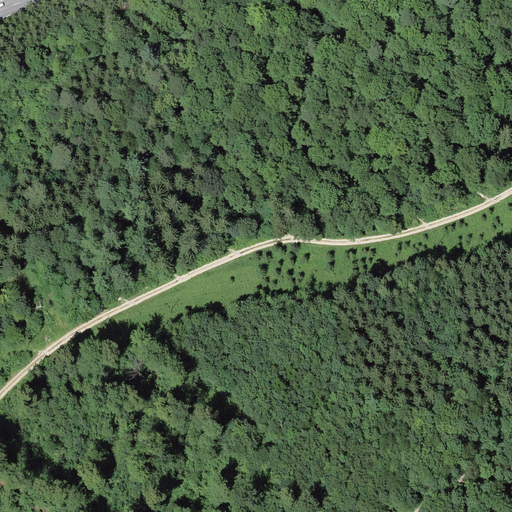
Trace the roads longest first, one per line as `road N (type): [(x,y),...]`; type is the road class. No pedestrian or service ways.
road 1 (track): [(511,191),(399,234),(273,242),(213,264),(76,328),(0,398)]
road 2 (track): [(157,511),(222,474),(384,416),(450,419),(477,432),(486,459)]
road 3 (track): [(511,439),(416,511)]
